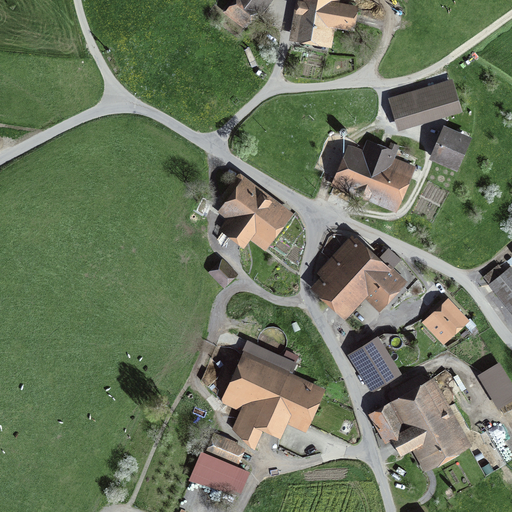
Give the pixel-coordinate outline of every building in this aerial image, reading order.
[(241,0),(236,7),(256,21),(271,0),(241,0)] [(340,0),(296,0),(288,45),(330,53),(334,33),(353,36),(357,9),(339,6),(340,0)] [(453,79),(388,98),(398,130),(462,111),(453,79)] [(472,137),(444,125),(429,158),(457,170),(472,137)] [(363,150),(348,144),(331,186),(398,213),(417,166),(395,157),(400,146),(391,142),(388,149),(367,140),(363,150)] [(292,217),(238,179),(213,215),(225,223),(217,235),(244,253),(250,245),(265,255),(292,217)] [(403,286),(352,239),(320,274),(325,278),(316,288),(345,314),(363,295),(380,311),(403,286)] [(489,279),(502,270),(498,264),(485,273),(489,279)] [(223,265),(216,272),(224,281),(231,274),(223,265)] [(511,268),(510,266),(489,284),(511,309),(511,268)] [(469,319),(448,297),(425,320),(446,341),(469,319)] [(304,313),(292,316),(296,332),(307,329),(304,313)] [(401,373),(378,336),(348,355),(371,391),(401,373)] [(297,363),(247,341),(221,399),(223,403),(240,411),(232,429),(255,450),(263,431),(281,439),(287,424),(306,433),(326,389),(292,374),(297,363)] [(511,386),(499,363),(483,372),(501,404),(511,397),(511,386)] [(469,449),(429,380),(367,416),(395,464),(412,454),(424,475),(469,449)] [(236,441),(213,432),(206,450),(239,464),(246,449),(236,441)] [(250,472),(201,452),(189,481),(239,496),(250,472)]
